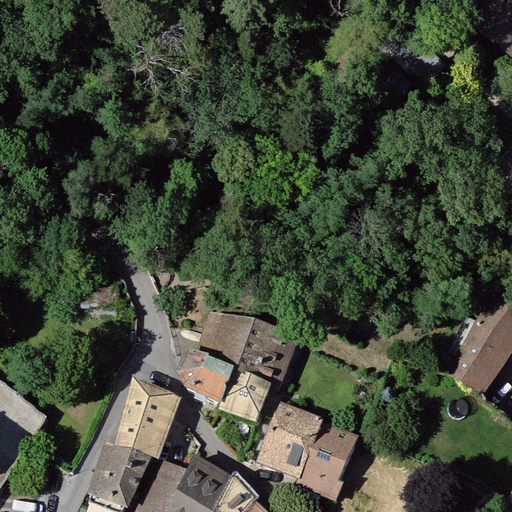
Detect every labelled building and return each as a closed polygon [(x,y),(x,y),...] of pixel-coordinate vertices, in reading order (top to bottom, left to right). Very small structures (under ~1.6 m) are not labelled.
[(511,0),(502,0),(475,35),(511,62),(511,0)] [(404,39),(399,60),(436,70),(442,49),(404,39)] [(511,355),(511,311),(493,299),(439,377),(478,404),(511,355)] [(303,341),(213,312),(201,356),(191,355),(184,384),(190,392),(230,406),(226,415),(266,427),(283,388),(303,341)] [(180,405),(135,385),(116,449),(108,446),(90,497),(126,511),(137,511),(156,466),(162,465),(180,405)] [(329,418),(284,407),(261,465),(306,481),(302,491),(344,505),(366,437),(326,426),(329,418)] [(224,511),(235,484),(196,458),(188,474),(162,465),(156,466),(137,511),(224,511)] [(224,511),(259,511),(235,484),(224,511)] [(438,511),(422,498),(410,511),(438,511)]
